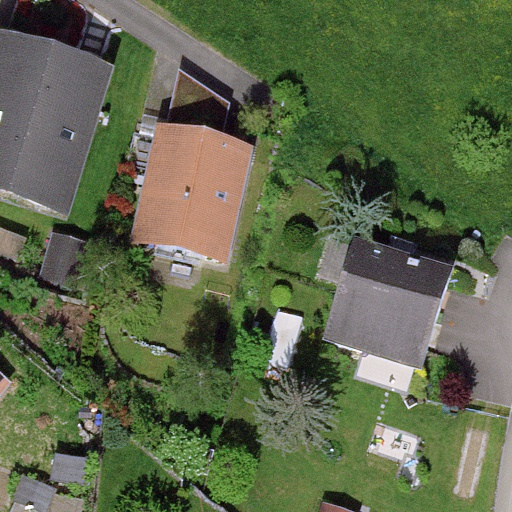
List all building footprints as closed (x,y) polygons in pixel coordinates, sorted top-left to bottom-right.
[(0,199),(65,220),(111,72),(0,37),(0,199)] [(226,265),(251,150),(150,128),(125,243),(226,265)] [(354,239),(322,344),(423,374),(454,268),(354,239)] [(0,397),(10,385),(0,376),(0,397)] [(90,461),(54,455),(49,485),(85,491),(90,461)] [(49,485),(24,477),(9,511),(45,511),(55,489),(49,485)]
